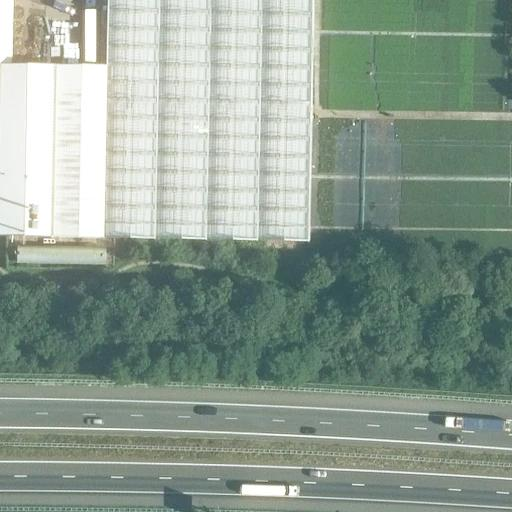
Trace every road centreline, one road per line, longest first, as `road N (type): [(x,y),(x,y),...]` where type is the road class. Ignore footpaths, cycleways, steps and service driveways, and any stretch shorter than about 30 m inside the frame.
road 1 (motorway): [(511,437),(0,413)]
road 2 (motorway): [(0,479),(511,496)]
